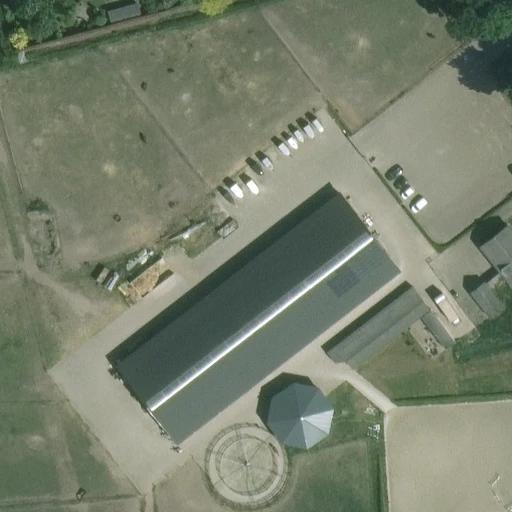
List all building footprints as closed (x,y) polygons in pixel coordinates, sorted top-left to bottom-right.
[(211,136),(222,160),(210,165),(219,185),(240,176),(221,132),(211,136)] [(288,136),(290,147),(307,144),(305,134),(288,136)] [(340,195),(118,368),(173,439),(397,268),(340,195)] [(511,233),(506,226),(490,238),(480,247),(499,272),(484,285),(483,283),(470,293),(490,318),(502,308),(490,292),(506,280),(511,287),(511,233)] [(411,287),(326,353),(334,363),(346,362),(423,302),(411,287)] [(439,299),(432,304),(445,325),(452,320),(439,299)] [(454,342),(429,309),(407,327),(432,359),(454,342)]
